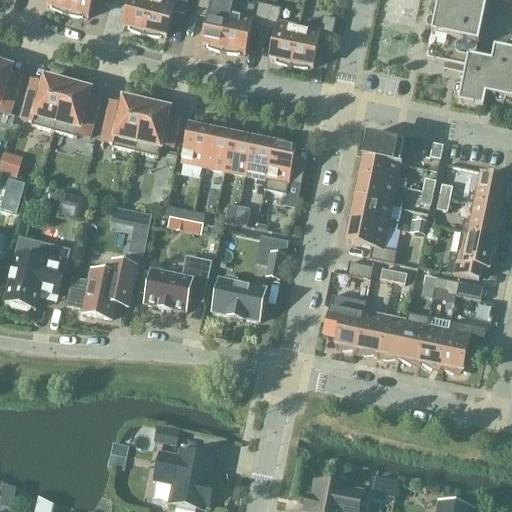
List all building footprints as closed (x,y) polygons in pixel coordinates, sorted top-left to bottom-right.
[(66,17),(70,0),(47,0),(45,7),(52,12),(62,16),(66,17)] [(70,0),(66,17),(69,19),(80,21),(88,20),(94,0),(70,0)] [(120,0),(130,2),(123,29),(129,33),(140,37),(144,38),(153,0),(120,0)] [(153,0),(144,38),(147,39),(159,40),(166,39),(173,13),(185,16),(188,0),(153,0)] [(223,55),(233,3),(217,0),(198,0),(195,18),(207,21),(202,47),(208,51),(219,55),(223,55)] [(483,22),(487,0),(438,0),(436,13),(483,22)] [(251,30),(263,32),(268,7),(254,5),(254,8),(233,3),(223,55),(226,56),(238,57),(245,56),(251,30)] [(290,70),(298,29),(278,25),(281,10),(268,7),(263,32),(275,35),(269,61),(276,65),(287,69),(290,70)] [(464,76),(468,58),(475,59),(483,22),(436,13),(426,61),(451,66),(459,71),(458,74),(461,75),(462,75),(464,75),(464,76)] [(319,33),(298,29),(290,70),(294,70),(305,71),(313,70),(318,44),(330,46),(335,21),(322,19),(319,33)] [(508,101),(511,81),(511,52),(510,52),(494,49),(491,62),(492,63),(485,96),(486,96),(508,101)] [(492,63),(475,59),(468,58),(464,76),(464,75),(457,105),(483,110),(486,96),(485,96),(492,63)] [(0,114),(9,117),(20,84),(8,80),(11,71),(4,68),(5,65),(0,62),(0,114)] [(53,134),(67,84),(63,83),(64,80),(52,79),(51,82),(44,80),(41,90),(29,87),(20,121),(32,124),(31,128),(53,134)] [(71,85),(67,84),(53,134),(76,140),(77,137),(89,140),(99,106),(87,103),(89,93),(82,91),(83,88),(72,82),(71,85)] [(134,155),(146,104),(142,103),(143,101),(130,100),(130,103),(123,102),(120,112),(108,109),(101,143),(113,146),(112,149),(134,155)] [(150,105),(146,104),(134,155),(157,160),(158,156),(170,159),(178,125),(166,122),(169,112),(161,111),(162,108),(151,102),(150,105)] [(203,170),(211,130),(210,133),(202,132),(203,128),(190,126),(181,166),(203,170)] [(224,174),(232,134),(231,137),(224,136),(224,133),(211,130),(203,170),(224,174)] [(245,179),(254,139),(253,139),(252,142),(245,140),(245,137),(232,134),(224,174),(245,179)] [(361,158),(361,159),(401,167),(402,167),(400,166),(404,145),(396,143),(397,139),(385,136),(384,141),(365,137),(362,153),(365,153),(364,159),(361,158)] [(264,193),(275,143),(274,143),(273,146),(266,145),(266,141),(254,139),(245,179),(266,183),(264,193)] [(288,146),(275,143),(264,193),(286,198),(289,186),(301,188),(306,164),(294,161),(296,151),(287,149),(288,146)] [(443,148),(432,146),(429,160),(440,162),(443,148)] [(23,160),(4,154),(0,165),(0,176),(16,181),(23,160)] [(453,157),(450,172),(473,177),(476,162),(453,157)] [(401,168),(401,167),(361,159),(357,180),(395,188),(399,168),(401,168)] [(481,177),(476,198),(474,208),(503,214),(509,181),(488,176),(488,179),(481,177)] [(392,202),(395,188),(357,180),(352,201),(391,210),(400,211),(402,204),(392,202)] [(422,194),(432,196),(435,184),(425,182),(422,194)] [(441,188),(438,200),(450,203),(452,190),(441,188)] [(422,194),(419,206),(430,208),(432,196),(422,194)] [(447,215),(450,203),(438,200),(435,213),(447,215)] [(387,231),(391,210),(352,201),(348,223),(387,231)] [(224,225),(235,227),(237,218),(236,218),(238,209),(227,207),(224,225)] [(497,242),(500,227),(503,214),(474,208),(469,236),(497,242)] [(192,226),(194,215),(182,213),(180,221),(180,223),(192,226)] [(150,219),(130,214),(126,231),(147,235),(150,219)] [(204,217),(194,215),(192,226),(202,228),(204,217)] [(248,220),(237,218),(235,227),(246,230),(248,220)] [(200,238),(202,228),(192,226),(180,223),(180,221),(168,219),(166,232),(200,238)] [(382,251),(387,231),(348,223),(345,237),(347,238),(345,245),(371,250),(369,262),(393,267),(396,254),(382,251)] [(427,226),(415,223),(413,237),(424,239),(427,226)] [(267,229),(265,252),(276,254),(279,230),(267,229)] [(493,259),(495,249),(497,242),(469,236),(461,234),(452,277),(479,283),(481,271),(488,272),(491,259),(493,259)] [(15,260),(4,305),(12,307),(11,311),(26,315),(29,313),(30,311),(35,312),(39,295),(57,299),(63,272),(66,260),(48,256),(49,252),(18,244),(15,260)] [(279,282),(284,259),(271,256),(266,280),(279,282)] [(202,305),(210,265),(187,261),(183,280),(151,274),(144,307),(159,310),(158,311),(171,314),(171,313),(185,316),(188,302),(202,305)] [(72,282),(66,309),(83,313),(82,316),(111,322),(115,306),(128,309),(130,297),(136,269),(112,264),(109,277),(91,273),(88,285),(72,282)] [(348,265),(345,278),(370,283),(373,270),(348,265)] [(392,286),(394,275),(381,272),(378,283),(392,286)] [(407,277),(394,275),(392,286),(404,288),(407,277)] [(435,292),(437,281),(424,278),(422,290),(435,292)] [(266,292),(239,286),(236,282),(227,280),(222,283),(219,282),(212,315),(227,318),(227,320),(243,323),(243,322),(259,325),(266,292)] [(458,286),(437,281),(435,292),(456,296),(458,286)] [(456,296),(455,299),(480,304),(483,291),(458,286),(456,296)] [(356,353),(364,315),(366,305),(332,298),(328,318),(340,320),(334,347),(341,349),(342,354),(356,353)] [(377,357),(385,319),(364,315),(356,353),(357,353),(357,352),(363,353),(363,358),(377,357)] [(398,362),(408,316),(407,316),(405,324),(385,319),(377,357),(378,357),(378,356),(384,357),(384,363),(398,362)] [(419,366),(429,320),(408,316),(398,362),(410,368),(413,363),(419,365),(419,366)] [(440,370),(450,325),(429,321),(429,320),(419,366),(431,373),(434,368),(440,369),(440,370)] [(471,329),(450,325),(440,370),(452,377),(455,372),(462,374),(470,337),(469,337),(471,329)] [(178,460),(160,456),(155,480),(173,484),(169,506),(177,507),(176,511),(182,511),(194,511),(195,511),(199,511),(202,511),(203,510),(208,511),(214,483),(209,482),(213,462),(179,455),(178,460)] [(358,511),(362,495),(346,492),(347,490),(333,488),(334,483),(319,480),(318,485),(315,484),(312,500),(307,499),(304,511),(358,511)] [(375,480),(372,495),(394,500),(397,485),(375,480)]
